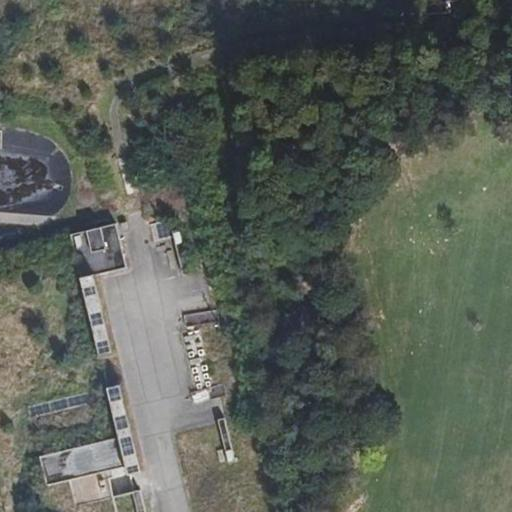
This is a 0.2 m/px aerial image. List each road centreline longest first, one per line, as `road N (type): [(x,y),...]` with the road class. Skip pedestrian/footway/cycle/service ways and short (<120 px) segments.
road 1 (motorway): [(0,48),(340,10)]
road 2 (motorway): [(143,216),(95,322),(96,368),(81,439),(42,511)]
road 3 (motorway): [(89,511),(140,434),(159,368),(160,319),(198,225)]
road 4 (motorway): [(143,216),(216,511)]
road 5 (motorway): [(260,511),(198,225)]
road 6 (motorway): [(198,225),(142,0)]
road 7 (motorway): [(85,0),(143,216)]
road 8 (motorway): [(0,23),(200,0)]
